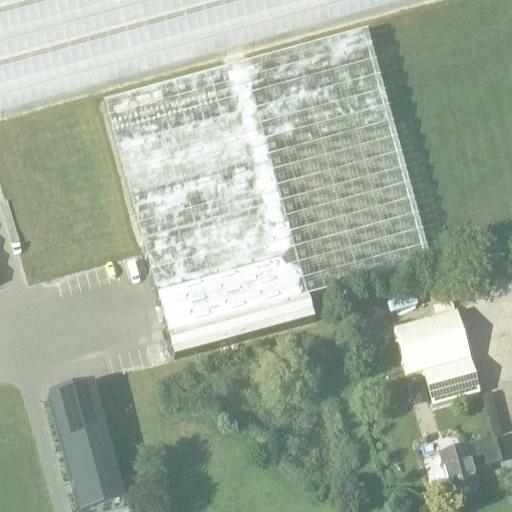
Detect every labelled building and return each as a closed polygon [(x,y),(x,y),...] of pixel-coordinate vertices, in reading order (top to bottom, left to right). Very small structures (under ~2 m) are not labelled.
[(0,0),(0,112),(429,0),(0,0)] [(102,106),(172,362),(313,324),(306,300),(428,267),(364,34),(102,106)] [(511,266),(503,269),(511,300),(511,266)] [(431,410),(477,397),(455,316),(392,333),(406,380),(422,375),(431,410)] [(92,387),(47,399),(76,511),(105,511),(124,507),(92,387)] [(464,450),(437,457),(449,501),(476,493),(471,473),(469,467),(498,459),(494,442),(475,447),(472,447),(473,448),(464,450)]
